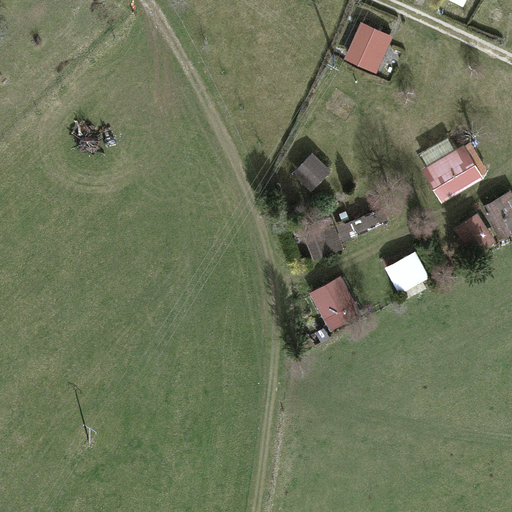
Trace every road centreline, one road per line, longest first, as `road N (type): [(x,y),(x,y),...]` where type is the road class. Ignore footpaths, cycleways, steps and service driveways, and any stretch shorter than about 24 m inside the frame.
road 1 (track): [(511,437),(325,405),(275,364)]
road 2 (track): [(386,0),(511,62)]
